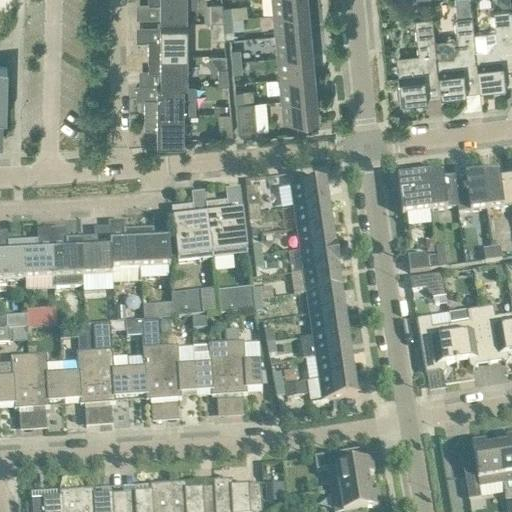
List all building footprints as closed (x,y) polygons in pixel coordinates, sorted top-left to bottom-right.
[(147,0),(147,3),(155,3),(159,3),(160,18),(186,17),(186,6),(196,6),(196,0),(147,0)] [(308,11),(306,0),(271,0),(273,14),(308,11)] [(221,2),(209,3),(210,21),(223,21),(222,18),(222,7),(221,2)] [(222,18),(231,17),(230,6),(222,7),(222,18)] [(496,41),(490,48),(476,50),(477,71),(479,91),(493,89),(493,92),(505,91),(502,66),(511,65),(511,19),(511,9),(493,11),(496,41)] [(310,33),(308,11),(273,14),(275,36),(310,33)] [(457,48),(451,55),(436,57),(438,78),(440,98),(454,96),(454,99),(466,98),(463,73),(477,71),(476,50),(472,16),(453,18),(457,48)] [(231,17),(222,18),(223,21),(223,30),(232,29),(231,17)] [(425,105),(427,105),(424,80),(438,78),(436,57),(432,17),(414,19),(418,54),(412,62),(396,63),(399,90),(396,90),(397,102),(400,102),(401,104),(425,102),(425,105)] [(223,30),(223,21),(210,21),(210,38),(224,38),(223,30)] [(186,25),(160,25),(160,40),(148,40),(148,55),(186,55),(186,25)] [(312,54),(310,33),(275,36),(277,57),(312,54)] [(232,61),(240,60),(239,49),(231,49),(232,61)] [(314,76),(312,54),(277,57),(279,79),(314,76)] [(148,55),(148,71),(160,70),(160,84),(183,85),(187,85),(186,55),(148,55)] [(240,60),(232,61),(233,73),(241,72),(240,60)] [(217,85),(227,85),(225,67),(216,68),(217,85)] [(316,97),(314,76),(279,79),(281,100),(316,97)] [(160,84),(156,84),(156,98),(144,98),(144,113),(183,113),(183,85),(160,84)] [(236,104),(244,103),(243,91),(235,91),(236,104)] [(281,100),(282,122),(318,119),(316,97),(281,100)] [(256,132),(253,102),(244,103),(236,104),(237,115),(238,133),(256,132)] [(144,129),(156,129),(156,143),(183,143),(183,113),(144,113),(144,129)] [(218,113),(218,115),(220,135),(232,134),(231,114),(231,113),(218,113)] [(499,178),(498,172),(482,174),(487,211),(511,208),(511,189),(510,176),(499,178)] [(443,179),(442,173),(425,175),(430,213),(457,209),(458,215),(459,215),(454,178),(443,179)] [(455,184),(455,178),(454,178),(459,215),(487,211),(482,174),(465,176),(466,182),(455,184)] [(397,179),(402,216),(430,213),(425,175),(397,179)] [(328,204),(325,183),(290,188),(294,209),(328,204)] [(259,207),(258,195),(246,197),(248,208),(259,207)] [(205,206),(207,218),(212,259),(247,255),(245,239),(244,233),(242,214),(228,215),(227,203),(205,206)] [(331,226),(328,204),(294,209),(297,231),(331,226)] [(171,210),(174,230),(178,263),(212,259),(207,218),(194,219),(193,207),(171,210)] [(259,207),(248,208),(249,224),(261,223),(259,207)] [(334,247),(331,226),(297,231),(300,252),(334,247)] [(139,231),(139,237),(140,270),(141,280),(169,279),(168,268),(170,268),(169,241),(154,242),(154,230),(139,231)] [(110,251),(111,250),(112,271),(112,277),(113,285),(141,284),(141,280),(140,270),(139,237),(139,231),(123,232),(124,243),(109,244),(110,250),(110,251)] [(97,251),(96,239),(81,240),(83,279),(112,277),(112,271),(111,250),(110,251),(110,250),(97,251)] [(65,240),(66,252),(52,253),(54,280),(53,280),(53,289),(82,288),(82,279),(83,279),(81,240),(65,240)] [(7,243),(8,249),(8,255),(0,255),(0,282),(25,281),(23,242),(7,243)] [(39,254),(38,242),(23,242),(25,281),(53,280),(54,280),(52,253),(39,254)] [(254,259),(262,257),(261,246),(253,247),(254,259)] [(336,247),(334,247),(300,252),(303,275),(338,269),(339,269),(336,247)] [(493,262),(502,261),(500,248),(491,249),(493,262)] [(493,262),(491,249),(483,251),(485,264),(493,262)] [(428,259),(427,255),(407,257),(409,274),(438,270),(436,258),(428,259)] [(438,270),(447,269),(445,256),(436,258),(438,270)] [(262,257),(254,259),(255,271),(263,270),(262,257)] [(341,290),(338,269),(303,275),(306,295),(341,290)] [(410,280),(412,293),(432,290),(433,300),(446,298),(442,276),(412,280),(412,279),(410,280)] [(253,303),(261,302),(260,290),(252,291),(253,303)] [(344,312),(341,290),(306,295),(309,317),(344,312)] [(254,310),(253,303),(252,291),(240,293),(242,312),(254,310)] [(216,313),(213,292),(201,293),(203,315),(216,313)] [(255,314),(263,313),(261,302),(253,303),(254,310),(255,314)] [(125,308),(116,309),(117,322),(125,322),(125,308)] [(172,308),(161,308),(162,321),(173,320),(172,308)] [(28,310),(29,328),(56,327),(55,309),(28,310)] [(493,309),(480,311),(487,356),(489,365),(501,363),(506,366),(509,362),(508,356),(511,354),(511,316),(495,320),(493,309)] [(111,310),(100,311),(100,324),(112,323),(111,310)] [(467,313),(449,316),(450,327),(456,361),(456,364),(468,362),(469,368),(473,372),(476,367),(489,365),(487,356),(480,311),(467,313)] [(347,333),(344,312),(309,317),(312,338),(347,333)] [(8,331),(16,330),(25,330),(26,329),(26,317),(6,318),(7,331),(8,331)] [(431,319),(416,321),(425,376),(439,373),(443,377),(446,372),(445,366),(456,364),(456,361),(450,327),(449,327),(432,330),(431,319)] [(160,335),(174,334),(173,320),(162,321),(159,321),(160,335)] [(145,397),(146,403),(164,402),(160,349),(158,322),(140,323),(142,350),(144,369),(129,370),(130,398),(145,397)] [(125,323),(92,326),(94,354),(98,406),(116,405),(115,399),(130,398),(129,370),(113,371),(111,333),(125,332),(125,323)] [(92,326),(77,327),(77,329),(78,340),(79,355),(94,354),(92,326)] [(0,331),(0,345),(9,345),(8,331),(7,331),(0,331)] [(239,343),(238,331),(227,331),(227,344),(239,343)] [(266,345),(274,344),(272,332),(264,333),(266,345)] [(350,355),(347,333),(312,338),(316,360),(350,355)] [(260,360),(245,361),(244,343),(226,345),(230,397),(247,396),(247,390),(262,389),(260,369),(260,360)] [(274,344),(266,345),(268,357),(276,355),(274,344)] [(208,346),(210,364),(194,365),(196,393),(211,392),(212,398),(230,397),(226,345),(208,346)] [(179,367),(178,348),(160,349),(164,402),(181,400),(181,394),(196,393),(194,365),(179,367)] [(98,406),(94,354),(79,355),(77,355),(77,364),(62,365),(63,374),(65,402),(80,401),(80,407),(98,406)] [(353,376),(350,355),(316,360),(319,381),(353,376)] [(46,357),(36,357),(29,358),(32,410),(50,409),(49,403),(65,402),(63,374),(48,375),(46,357)] [(0,406),(14,406),(14,412),(32,410),(29,358),(11,359),(11,367),(0,367),(0,406)] [(274,388),(282,387),(280,375),(272,376),(274,388)] [(353,376),(319,381),(307,383),(311,404),(322,403),(357,398),(353,376)] [(304,384),(285,387),(287,400),(307,396),(304,384)] [(282,387),(274,388),(276,399),(284,398),(282,387)] [(511,438),(505,439),(506,445),(496,447),(505,502),(511,500),(511,438)] [(471,445),(476,474),(464,476),(468,502),(481,499),(479,490),(501,486),(504,502),(505,502),(496,447),(486,449),(485,443),(471,445)] [(348,453),(340,454),(314,459),(316,471),(327,469),(331,493),(369,486),(367,476),(374,475),(371,462),(350,465),(348,453)] [(213,482),(213,488),(215,511),(261,511),(260,485),(232,487),(231,481),(213,482)] [(186,484),(168,485),(169,511),(215,511),(213,488),(186,490),(186,484)] [(150,487),(150,492),(123,494),(123,511),(169,511),(168,485),(150,487)] [(331,493),(334,511),(360,511),(379,509),(377,495),(371,496),(369,486),(331,493)] [(95,496),(95,490),(77,492),(78,511),(123,511),(123,494),(95,496)] [(32,501),(32,511),(78,511),(77,492),(59,493),(59,499),(32,501)]
